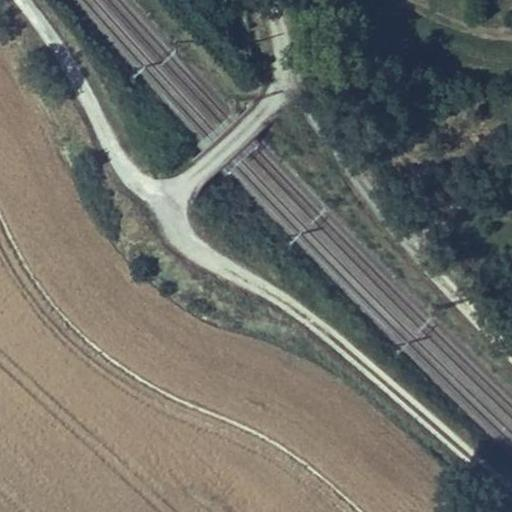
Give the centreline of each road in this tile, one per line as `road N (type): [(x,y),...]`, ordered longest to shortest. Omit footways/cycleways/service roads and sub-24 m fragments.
road 1 (track): [(511,491),(333,334),(201,249),(131,172),(25,0)]
road 2 (residential): [(290,79),(362,177),(511,343)]
road 3 (unclassified): [(290,79),(165,205)]
